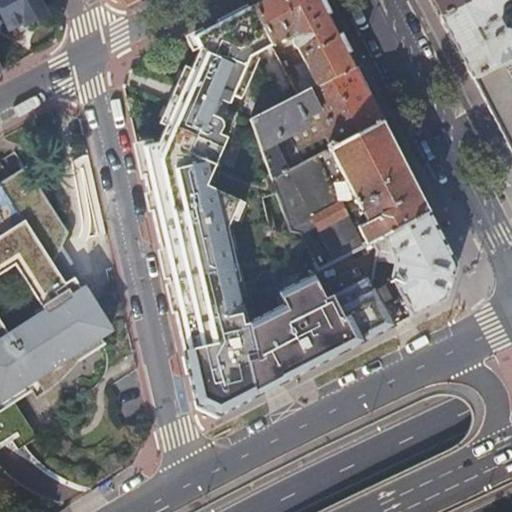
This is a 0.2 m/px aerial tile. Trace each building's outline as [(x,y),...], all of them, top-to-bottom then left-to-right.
[(0,0),(0,14),(7,29),(22,21),(25,26),(44,15),(36,0),(0,0)] [(291,85),(297,97),(351,68),(316,0),(263,0),(251,7),(270,45),(291,35),(292,36),(291,38),(290,45),(290,48),(292,50),(294,51),(296,51),(302,62),(293,67),(300,81),(291,85)] [(430,0),(438,15),(466,0),(430,0)] [(470,77),(511,55),(511,30),(502,27),(496,16),(499,3),(504,0),(466,0),(438,15),(449,36),(470,77)] [(251,7),(192,38),(197,48),(148,148),(136,151),(155,230),(157,240),(186,369),(188,379),(195,409),(196,414),(210,420),(335,355),(349,348),(325,302),(318,305),(309,287),(274,304),(280,318),(245,335),(224,234),(228,227),(231,228),(239,209),(202,191),(223,145),(214,141),(216,135),(216,133),(216,131),(216,130),(215,128),(214,127),(209,123),(217,108),(223,111),(228,102),(233,105),(252,65),(246,62),(272,49),(270,45),(251,7)] [(511,55),(470,77),(511,157),(511,55)] [(261,116),(248,122),(269,180),(283,172),(271,145),(285,137),(303,127),(303,126),(307,123),(305,118),(315,113),(324,130),(320,133),(321,135),(292,150),(299,164),(379,122),(351,68),(297,97),(261,116)] [(283,172),(269,180),(274,193),(281,212),(288,233),(295,236),(309,262),(314,272),(369,242),(426,212),(379,122),(299,164),(283,172)] [(271,145),(283,172),(299,164),(292,150),(285,137),(271,145)] [(75,292),(70,284),(60,290),(46,269),(63,239),(44,209),(21,172),(0,185),(0,448),(8,443),(15,454),(20,450),(33,442),(9,405),(25,394),(31,403),(43,395),(54,386),(66,374),(72,365),(97,349),(94,344),(104,338),(75,292)] [(389,280),(409,317),(419,311),(442,299),(453,264),(426,212),(369,242),(374,253),(373,260),(393,264),(391,273),(368,285),(371,290),(389,280)] [(325,302),(349,348),(390,326),(371,290),(368,285),(366,280),(325,302)]
